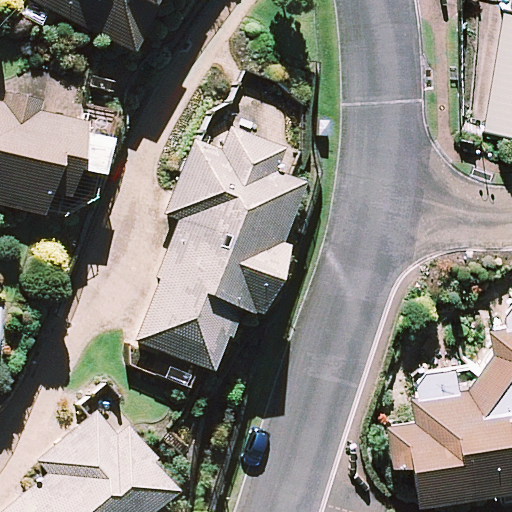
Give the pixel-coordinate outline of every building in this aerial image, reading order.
[(23,0),(133,57),(149,26),(141,22),(153,0),(23,0)] [(511,136),(511,0),(508,0),(489,134),(511,136)] [(80,137),(83,123),(37,113),(39,104),(4,96),(2,105),(0,104),(0,207),(44,218),(49,195),(69,200),(75,175),(100,181),(109,144),(80,137)] [(279,150),(226,130),(216,157),(191,147),(167,210),(182,216),(133,345),(212,375),(236,312),(259,321),(287,246),(279,243),(300,186),(270,175),(279,150)] [(511,324),(490,328),(494,352),(455,391),(414,397),(417,418),(389,422),(394,462),(414,459),(420,501),(511,488),(511,324)] [(156,511),(175,497),(148,465),(154,460),(106,404),(95,414),(88,406),(31,456),(49,477),(7,511),(2,511),(0,509),(0,511),(156,511)] [(244,426),(217,405),(194,434),(220,456),(244,426)]
